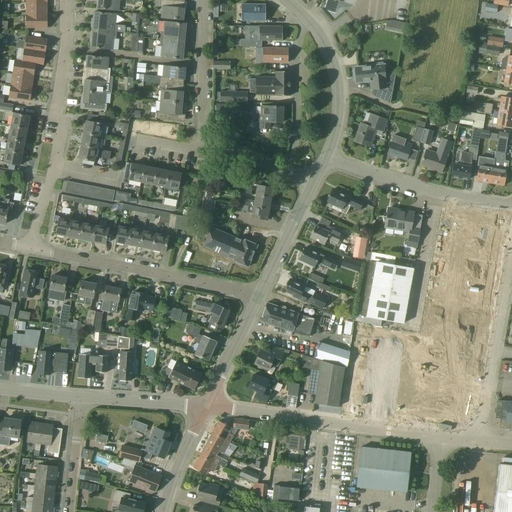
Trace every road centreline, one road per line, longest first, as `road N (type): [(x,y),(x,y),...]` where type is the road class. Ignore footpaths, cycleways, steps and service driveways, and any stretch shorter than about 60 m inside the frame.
road 1 (residential): [(438,437),(205,407)]
road 2 (residential): [(258,295),(30,248)]
road 3 (residential): [(477,441),(511,247)]
road 4 (residential): [(511,207),(432,192),(324,157)]
road 5 (unclassified): [(324,157),(336,128),(336,72),(318,32),(285,0)]
road 6 (residential): [(55,165),(64,121),(53,118),(65,0)]
road 7 (residential): [(202,135),(201,0)]
road 8 (unclassified): [(205,407),(81,398)]
road 9 (unclassified): [(205,407),(258,295)]
road 10 (unclassified): [(258,295),(311,186)]
road 11 (residential): [(311,186),(202,135)]
